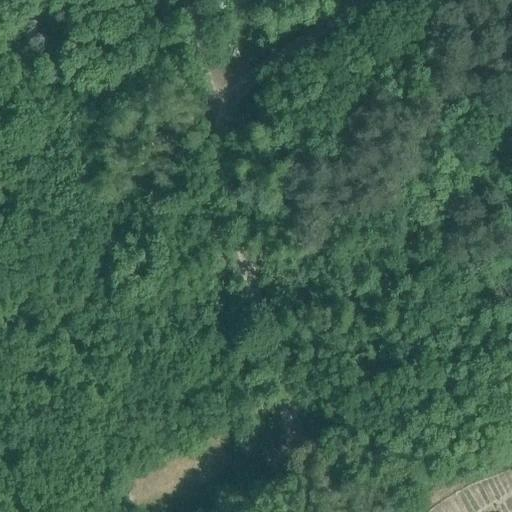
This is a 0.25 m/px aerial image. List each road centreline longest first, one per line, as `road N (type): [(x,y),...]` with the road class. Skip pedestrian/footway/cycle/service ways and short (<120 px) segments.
road 1 (unclassified): [(334,511),(287,402),(210,104),(387,0)]
road 2 (unknown): [(159,0),(198,114),(253,355),(276,402),(306,511)]
road 3 (unknown): [(511,324),(331,511)]
